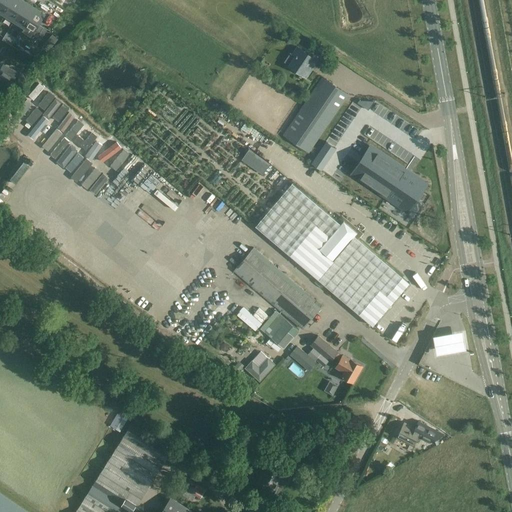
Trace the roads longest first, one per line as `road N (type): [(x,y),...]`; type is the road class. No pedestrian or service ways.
road 1 (tertiary): [(482,298),(429,0)]
road 2 (residential): [(330,511),(437,302),(482,298)]
road 3 (tertiary): [(511,463),(482,298)]
